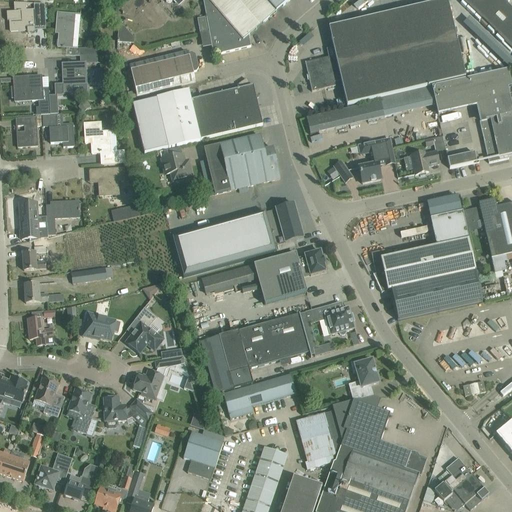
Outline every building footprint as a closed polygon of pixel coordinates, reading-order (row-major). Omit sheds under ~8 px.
[(249,36),(291,0),(202,0),(206,18),(197,20),(200,35),(209,33),(213,56),(251,48),(249,36)] [(459,0),(511,50),(511,11),(500,0),(459,0)] [(380,99),(431,87),(465,79),(448,2),(329,29),(336,58),(329,60),(328,58),(305,63),(312,93),(335,87),(335,83),(341,82),(347,107),(380,99)] [(12,53),(38,51),(38,18),(28,19),(27,14),(20,15),(20,17),(9,18),(10,31),(8,31),(9,42),(12,42),(12,53)] [(59,39),(58,48),(77,50),(80,17),(57,15),(56,34),(60,35),(60,39),(59,39)] [(119,28),(118,43),(134,44),(134,40),(124,28),(119,28)] [(491,38),(481,48),(498,65),(508,55),(491,38)] [(80,57),(97,57),(97,49),(80,50),(80,57)] [(195,83),(193,73),(196,72),(199,69),(195,55),(192,53),(188,54),(188,53),(129,68),(137,98),(195,83)] [(97,57),(80,57),(80,64),(62,65),(62,73),(67,73),(67,77),(62,77),(63,85),(55,86),(55,97),(64,96),(64,94),(72,94),(72,86),(86,86),(86,65),(101,64),(100,57),(97,57)] [(511,91),(508,71),(432,88),(436,107),(437,114),(478,105),(482,122),(479,123),(489,164),(509,160),(508,157),(511,155),(511,91)] [(42,91),(41,78),(13,79),(14,89),(11,89),(12,100),(15,99),(15,100),(32,98),(32,102),(39,102),(39,109),(37,109),(37,116),(50,116),(49,101),(48,90),(42,91)] [(263,126),(256,100),(259,99),(255,93),(253,87),(251,87),(246,80),(238,85),(240,90),(191,102),(189,92),(179,95),(157,100),(132,106),(144,155),(169,149),(191,144),(200,142),(200,141),(253,128),(263,126)] [(336,130),(436,107),(432,88),(431,88),(431,87),(380,99),(381,103),(307,119),(310,136),(336,130)] [(56,100),(49,101),(50,116),(57,115),(56,100)] [(56,115),(50,116),(43,116),(44,128),(50,128),(51,144),(67,143),(67,148),(74,148),(73,125),(62,126),(62,129),(57,129),(56,115)] [(36,119),(16,120),(17,128),(25,127),(25,133),(17,134),(18,149),(38,148),(36,119)] [(101,154),(101,162),(101,166),(125,164),(124,152),(120,152),(120,151),(115,151),(114,134),(109,134),(109,133),(102,134),(101,124),(85,125),(86,145),(92,144),(92,155),(101,154)] [(207,162),(200,163),(208,197),(231,192),(270,183),(280,180),(273,149),(263,151),(260,137),(250,139),(204,150),(207,162)] [(425,142),(426,148),(434,147),(433,140),(425,142)] [(385,165),(395,163),(390,141),(358,147),(360,156),(370,154),(372,165),(359,168),(362,185),(381,181),(378,166),(385,165)] [(170,177),(172,185),(193,180),(189,161),(186,161),(184,155),(182,155),(180,148),(159,153),(161,160),(161,161),(165,178),(170,177)] [(427,168),(439,166),(436,153),(425,155),(425,154),(411,157),(415,177),(428,174),(427,168)] [(475,153),(447,160),(450,170),(477,164),(475,153)] [(353,179),(341,163),(327,173),(333,181),(339,176),(345,184),(353,179)] [(98,181),(99,197),(119,196),(118,182),(125,182),(124,170),(89,172),(90,181),(98,181)] [(429,210),(456,204),(454,199),(428,205),(429,210)] [(481,214),(482,221),(486,236),(491,260),(511,255),(511,205),(497,209),(495,201),(479,205),(481,214)] [(79,212),(79,210),(78,203),(51,204),(51,214),(51,220),(79,219),(79,212)] [(36,205),(20,206),(22,241),(44,240),(44,231),(38,231),(36,205)] [(172,239),(183,279),(295,248),(294,242),(303,240),(294,205),(276,210),(276,211),(266,214),(265,213),(172,239)] [(140,217),(137,206),(111,212),(114,224),(140,217)] [(385,251),(371,254),(376,275),(373,275),(382,294),(391,292),(398,323),(483,304),(463,213),(431,220),(437,248),(394,258),(393,253),(386,255),(385,251)] [(47,225),(48,238),(55,237),(54,224),(47,225)] [(35,248),(35,254),(23,255),(24,272),(36,271),(46,270),(46,263),(36,264),(35,255),(45,255),(45,248),(35,248)] [(205,295),(258,281),(264,306),(307,294),(302,276),(310,274),(311,277),(326,273),(324,266),(325,265),(325,264),(323,265),(322,261),(324,261),(323,259),(322,260),(320,253),(305,257),(305,258),(297,260),(296,255),(254,266),(201,281),(205,295)] [(94,272),(72,275),(73,285),(95,282),(94,272)] [(25,286),(26,305),(40,304),(40,303),(48,303),(47,295),(39,296),(39,285),(25,286)] [(163,285),(142,291),(150,302),(158,291),(161,288),(163,285)] [(331,306),(305,313),(308,323),(320,320),(319,317),(325,316),(330,336),(338,334),(339,336),(341,337),(343,337),(345,336),(346,334),(346,332),(354,330),(353,323),(354,322),(352,314),(350,315),(348,308),(333,313),(331,306)] [(141,325),(126,345),(140,355),(147,346),(151,349),(157,349),(163,340),(149,329),(156,319),(144,310),(135,321),(141,325)] [(55,318),(54,311),(43,313),(44,320),(55,318)] [(100,342),(100,340),(111,342),(114,333),(118,333),(120,323),(95,318),(95,316),(88,314),(82,338),(100,342)] [(300,315),(200,343),(216,397),(253,386),(249,371),(309,354),(300,315)] [(36,340),(37,347),(45,346),(54,345),(53,338),(52,330),(43,331),(42,320),(27,321),(30,341),(36,340)] [(318,348),(313,350),(314,355),(315,358),(323,355),(322,350),(318,348)] [(181,351),(172,352),(173,359),(176,359),(182,358),(183,358),(181,351)] [(173,359),(168,360),(169,368),(184,366),(183,358),(182,358),(176,359),(173,359)] [(363,360),(353,363),(350,364),(353,374),(357,373),(361,389),(378,384),(376,376),(376,375),(375,375),(374,375),(373,372),(374,371),(374,370),(372,361),(364,364),(363,360)] [(166,371),(164,369),(157,370),(156,375),(148,372),(147,377),(147,378),(145,379),(138,377),(133,391),(154,398),(158,390),(159,390),(164,378),(163,378),(166,371)] [(223,396),(230,421),(253,414),(252,408),(296,396),(290,377),(223,396)] [(0,410),(2,404),(11,407),(13,402),(23,405),(28,388),(27,388),(28,384),(11,378),(10,382),(0,378),(0,410)] [(51,407),(59,385),(43,379),(36,399),(43,402),(42,404),(46,406),(43,414),(58,419),(61,410),(51,407)] [(463,387),(465,398),(486,393),(483,383),(463,387)] [(503,397),(511,389),(511,383),(500,393),(503,397)] [(350,392),(353,402),(360,400),(358,390),(350,392)] [(84,415),(91,396),(75,391),(68,412),(78,415),(75,424),(80,426),(77,433),(87,436),(93,438),(98,423),(92,421),(93,418),(84,415)] [(333,464),(316,511),(406,511),(419,476),(421,477),(427,459),(419,456),(411,453),(410,454),(380,443),(390,415),(377,410),(378,407),(381,399),(374,397),(352,402),(332,408),(333,409),(333,408),(343,443),(336,463),(333,464)] [(119,399),(104,400),(105,428),(108,430),(116,430),(118,426),(118,422),(126,422),(126,420),(136,415),(136,413),(149,424),(152,415),(137,401),(131,408),(132,409),(126,412),(126,407),(119,407),(119,399)] [(306,420),(296,423),(307,464),(305,464),(307,471),(317,468),(333,464),(336,463),(343,443),(333,408),(333,409),(332,409),(333,413),(306,420)] [(194,415),(191,427),(203,430),(205,418),(194,415)] [(511,421),(495,436),(511,455),(511,421)] [(33,425),(30,432),(41,436),(44,428),(33,425)] [(277,437),(283,435),(281,425),(274,427),(277,437)] [(157,426),(155,433),(168,438),(171,430),(157,426)] [(133,449),(140,451),(146,431),(139,428),(133,449)] [(183,460),(191,462),(187,474),(211,482),(215,470),(223,445),(192,434),(183,460)] [(35,440),(32,448),(39,450),(42,442),(35,440)] [(244,442),(223,503),(244,510),(243,511),(268,511),(287,457),(264,449),(244,442)] [(0,472),(3,464),(7,465),(10,457),(9,457),(11,453),(4,450),(3,455),(0,453),(0,472)] [(3,464),(0,472),(0,474),(23,483),(30,464),(10,457),(7,465),(3,464)] [(41,470),(35,487),(53,493),(60,472),(67,475),(72,460),(65,458),(62,465),(58,463),(54,474),(41,470)] [(452,478),(434,492),(439,498),(443,502),(444,503),(445,503),(451,510),(456,511),(458,511),(461,509),(464,511),(469,511),(470,511),(469,511),(470,511),(489,496),(458,460),(446,471),(452,478)] [(91,494),(94,484),(94,483),(94,482),(98,469),(90,466),(85,470),(79,487),(76,486),(75,484),(72,483),(70,484),(69,484),(65,497),(80,502),(84,491),(91,494)] [(100,490),(95,505),(107,509),(107,511),(108,511),(116,511),(118,505),(123,507),(134,475),(136,468),(130,466),(126,479),(124,478),(120,490),(102,484),(100,490)] [(136,474),(125,505),(132,508),(133,506),(136,497),(143,476),(136,474)] [(313,511),(322,487),(303,481),(293,478),(281,511),(313,511)] [(132,508),(131,511),(152,511),(153,508),(147,506),(149,501),(136,497),(133,506),(132,508)] [(439,498),(434,502),(438,506),(443,502),(439,498)]
